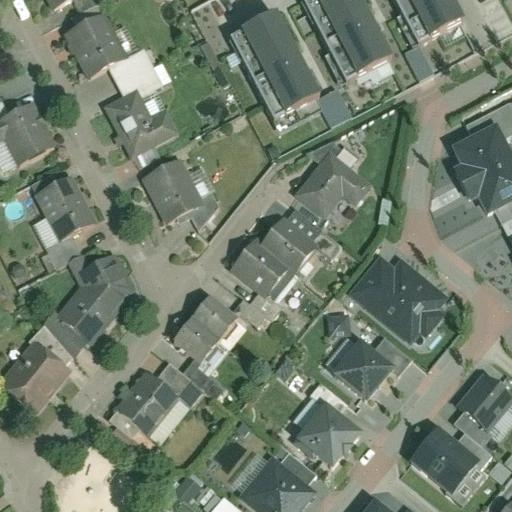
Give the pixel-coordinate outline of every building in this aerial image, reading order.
[(41,0),(47,13),(74,0),(41,0)] [(351,0),(314,0),(301,7),(344,89),(370,76),(387,67),(351,0)] [(442,0),(387,0),(416,54),(459,31),(442,0)] [(99,22),(61,42),(85,86),(123,66),(99,22)] [(272,23),(229,46),(272,128),(316,105),(272,23)] [(141,108),(136,99),(105,115),(130,164),(177,141),(157,100),(141,108)] [(43,159),(22,116),(0,126),(0,147),(3,146),(16,172),(43,159)] [(511,208),(511,167),(494,134),(450,158),(484,223),(511,208)] [(328,159),(294,201),(323,224),(341,202),(354,213),(370,193),(328,159)] [(195,211),(175,171),(143,187),(163,227),(195,211)] [(87,229),(62,185),(35,200),(61,244),(87,229)] [(254,245),(229,277),(264,304),(286,275),(292,280),(315,251),(282,225),(261,251),(254,245)] [(69,269),(81,293),(59,321),(93,347),(126,306),(100,254),(69,269)] [(377,261),(344,302),(407,353),(419,339),(424,343),(441,323),(434,317),(446,303),(398,264),(391,272),(377,261)] [(204,308),(172,349),(199,370),(230,329),(204,308)] [(62,371),(32,349),(0,391),(0,395),(28,417),(62,371)] [(365,412),(392,378),(359,350),(331,384),(365,412)] [(170,403),(144,381),(113,419),(139,441),(170,403)] [(479,383),(455,415),(487,439),(511,407),(479,383)] [(321,414),(293,450),(304,459),(331,480),(359,443),(321,414)] [(434,437),(409,470),(452,502),(477,468),(434,437)] [(270,463),(236,505),(245,511),(303,511),(314,498),(270,463)] [(500,490),(509,477),(496,467),(486,480),(500,490)] [(186,481),(173,497),(185,507),(199,491),(186,481)]
